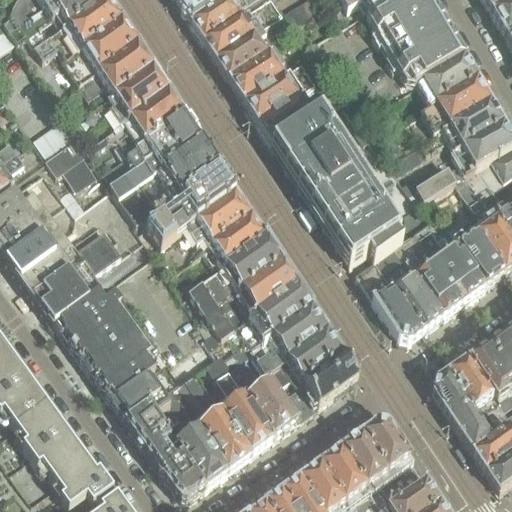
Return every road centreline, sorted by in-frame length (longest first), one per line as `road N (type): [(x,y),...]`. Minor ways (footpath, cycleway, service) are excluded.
road 1 (residential): [(394,397),(134,0)]
road 2 (residential): [(149,511),(0,305)]
road 3 (residential): [(230,511),(394,397)]
road 4 (residential): [(511,304),(394,397)]
road 5 (residential): [(394,397),(470,511)]
